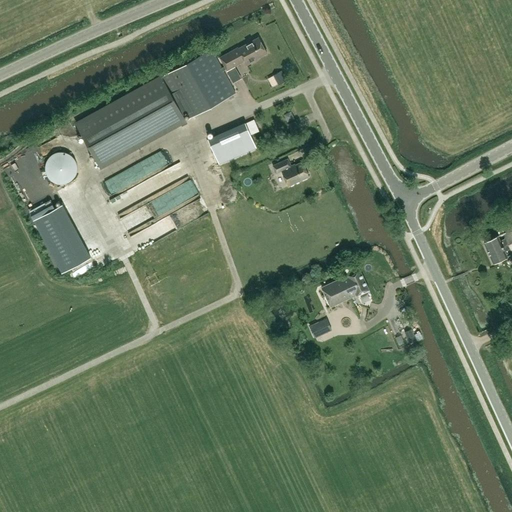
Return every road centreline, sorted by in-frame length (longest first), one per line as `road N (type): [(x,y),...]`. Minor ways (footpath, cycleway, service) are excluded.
road 1 (track): [(205,194),(239,293),(0,405)]
road 2 (unclassified): [(511,438),(401,203)]
road 3 (tertiary): [(401,203),(296,0)]
road 4 (tertiary): [(0,74),(169,0)]
road 5 (tertiary): [(401,203),(511,147)]
